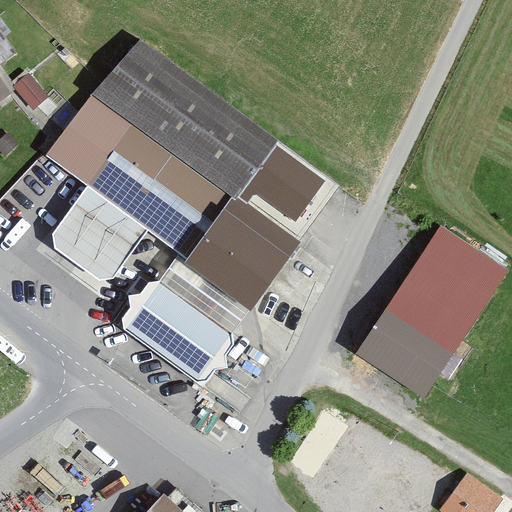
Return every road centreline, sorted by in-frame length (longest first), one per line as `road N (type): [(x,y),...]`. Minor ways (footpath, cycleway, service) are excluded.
road 1 (unclassified): [(473,0),(301,363),(235,473)]
road 2 (residential): [(235,473),(94,372)]
